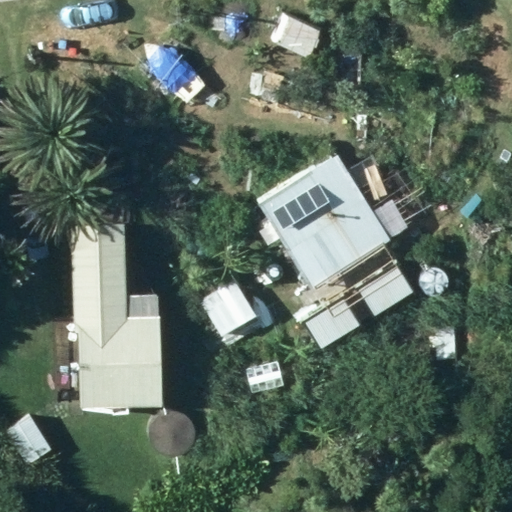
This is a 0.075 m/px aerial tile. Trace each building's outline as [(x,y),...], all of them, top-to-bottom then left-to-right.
[(322,207),(304,174),(245,205),(277,253),(289,246),(297,263),(310,256),(321,277),(378,247),(342,196),(322,207)] [(57,231),(68,415),(149,409),(144,322),(114,322),(109,228),(57,231)] [(384,251),(349,273),(369,307),(404,286),(384,251)] [(257,296),(239,263),(212,279),(230,310),(257,296)] [(47,451),(23,418),(0,434),(0,441),(21,471),(47,451)]
